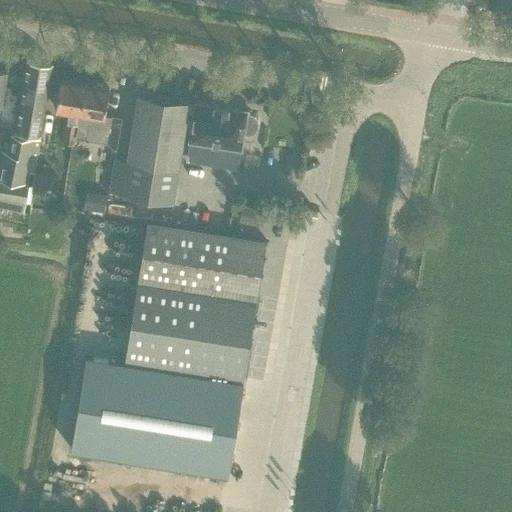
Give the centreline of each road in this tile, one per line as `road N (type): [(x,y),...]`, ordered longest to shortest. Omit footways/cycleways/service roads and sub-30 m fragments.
road 1 (unclassified): [(351,92),(276,511)]
road 2 (unclassified): [(346,511),(415,104)]
road 3 (unclassified): [(351,92),(0,31)]
road 4 (tertiary): [(428,34),(225,0)]
road 5 (unknown): [(134,477),(269,511)]
